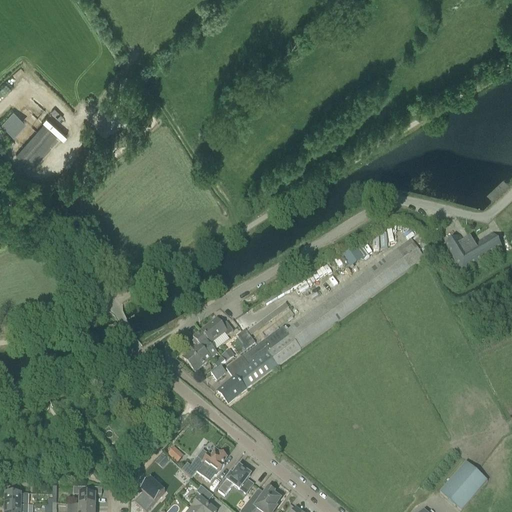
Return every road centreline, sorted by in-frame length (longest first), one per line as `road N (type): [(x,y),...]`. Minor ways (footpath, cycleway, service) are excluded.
road 1 (unclassified): [(262,458),(261,443),(174,370),(169,347),(181,328),(387,198),(486,217),(511,195)]
road 2 (tertiary): [(262,458),(139,356),(112,302),(0,189)]
road 3 (track): [(112,302),(48,332),(0,343)]
